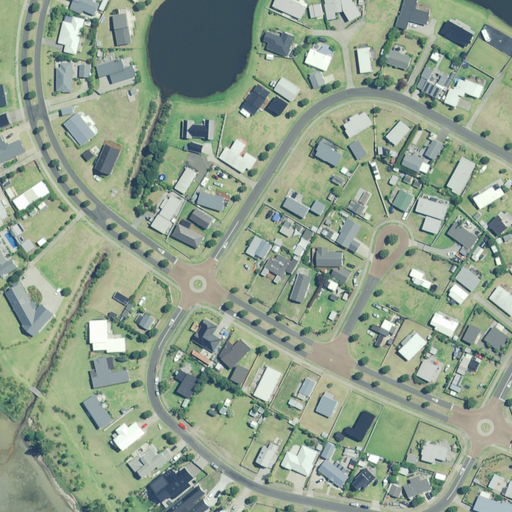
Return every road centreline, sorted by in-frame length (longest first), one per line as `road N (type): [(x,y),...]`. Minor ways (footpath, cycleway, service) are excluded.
road 1 (residential): [(511,160),(387,94),(330,99),(295,130),(206,272)]
road 2 (residential): [(189,296),(151,368),(159,412),(254,487),(360,511)]
road 3 (residential): [(470,429),(327,366)]
road 4 (residential): [(334,353),(475,417)]
road 5 (residential): [(327,366),(205,296)]
road 6 (residential): [(211,287),(334,353)]
road 7 (residential): [(94,219),(52,168),(29,113)]
